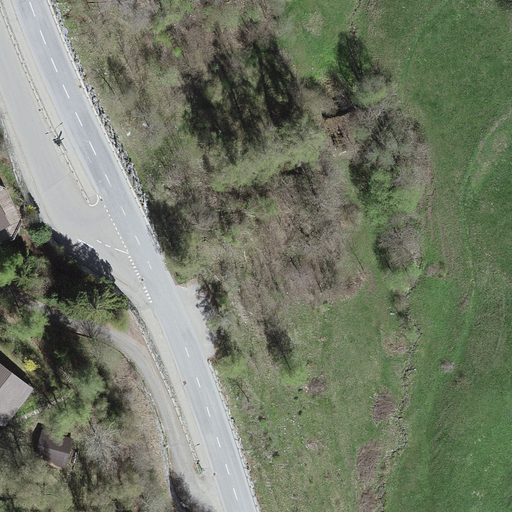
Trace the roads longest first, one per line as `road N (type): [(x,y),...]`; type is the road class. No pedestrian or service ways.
road 1 (tertiary): [(241,511),(188,353),(143,253)]
road 2 (tertiary): [(143,253),(67,92),(36,0)]
road 3 (residential): [(143,253),(99,243),(59,207),(0,71)]
